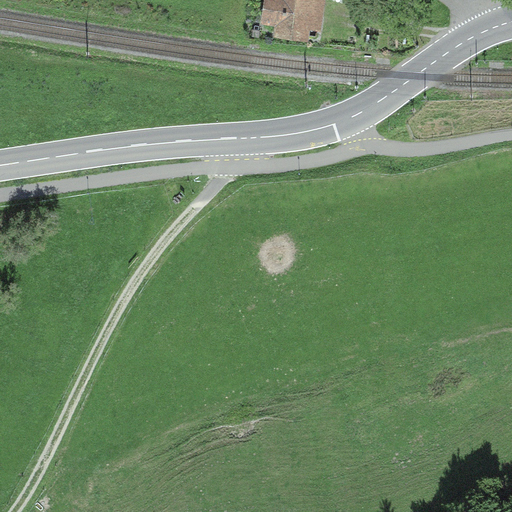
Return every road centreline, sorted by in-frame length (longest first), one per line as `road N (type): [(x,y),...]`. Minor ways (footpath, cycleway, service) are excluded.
road 1 (primary): [(0,167),(335,126),(464,43),(511,22)]
road 2 (track): [(235,168),(155,252),(21,511)]
road 3 (track): [(372,147),(406,151),(511,137)]
